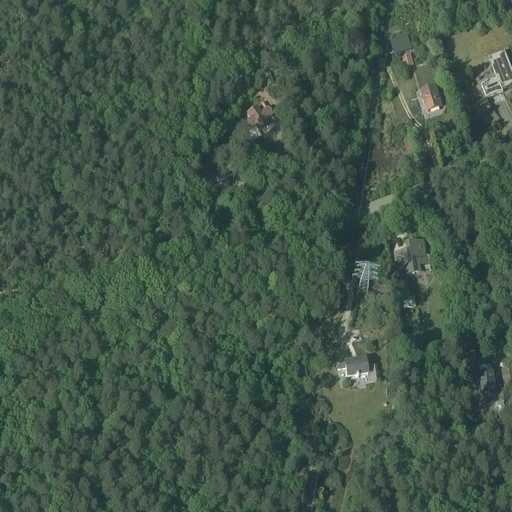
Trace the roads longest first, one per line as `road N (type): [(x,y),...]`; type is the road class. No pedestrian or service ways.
road 1 (unclassified): [(148,294),(511,155)]
road 2 (unclassified): [(148,294),(215,0)]
road 3 (unclassified): [(0,349),(148,294)]
